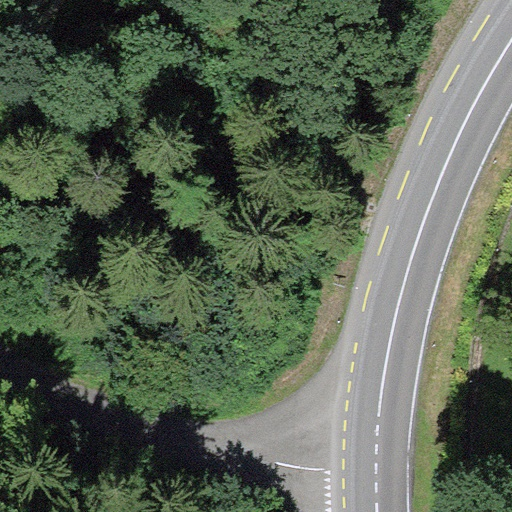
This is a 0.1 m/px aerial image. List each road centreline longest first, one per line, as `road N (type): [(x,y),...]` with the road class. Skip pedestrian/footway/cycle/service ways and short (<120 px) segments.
road 1 (secondary): [(367,477),(396,299),(453,128),(511,18)]
road 2 (unclassified): [(367,477),(185,444),(0,384)]
